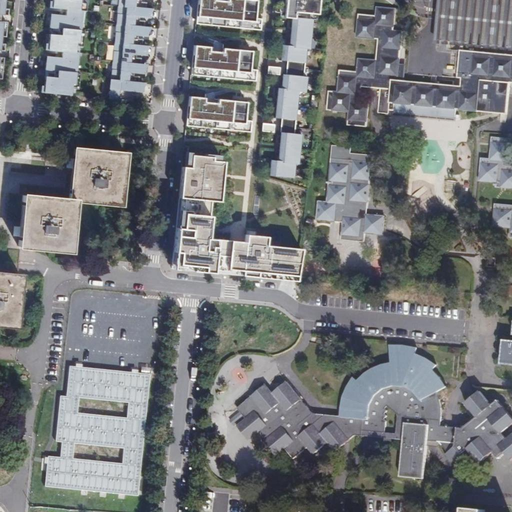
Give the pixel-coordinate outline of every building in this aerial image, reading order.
[(79,10),(80,0),(52,0),(51,9),(66,11),(66,15),(50,14),(50,30),(61,31),(61,36),(49,34),(48,50),(63,52),(62,57),(45,57),(44,71),(57,72),(56,78),(45,77),(43,93),(71,97),(72,84),(75,84),(79,53),(75,52),(76,43),(79,43),(83,11),(79,10)] [(117,0),(108,99),(138,103),(138,96),(133,95),(133,92),(142,93),(146,83),(140,82),(140,78),(135,77),(135,75),(143,75),(149,66),(141,64),(141,58),(137,57),(137,55),(146,56),(150,45),(143,44),(144,39),(139,39),(139,36),(147,37),(152,27),(145,26),(145,21),(140,20),(140,18),(149,18),(153,8),(146,7),(146,3),(142,1),(141,0),(117,0)] [(192,0),(191,24),(256,29),(257,19),(250,18),(251,0),(221,0),(222,2),(208,1),(207,0),(192,0)] [(312,0),(279,0),(278,13),(286,13),(284,41),(277,41),(276,56),(283,56),(282,70),(278,70),(278,84),(274,84),(272,114),(279,114),(277,156),(269,156),(269,171),(294,173),(294,159),(298,159),(300,129),(293,128),(295,86),(303,87),(303,71),(299,71),(301,44),(304,44),(308,9),(312,9),(312,0)] [(511,0),(441,0),(441,16),(438,40),(461,43),(511,47),(511,0)] [(366,127),(368,104),(360,104),(361,87),(381,89),(379,114),(388,114),(389,111),(395,111),(395,115),(457,120),(458,110),(508,114),(511,84),(511,83),(511,164),(509,164),(511,138),(492,137),(491,158),(482,157),(480,181),(497,183),(497,187),(511,188),(511,205),(497,204),(495,227),(511,228),(511,236),(511,47),(461,43),(460,52),(456,52),(454,78),(462,78),(462,86),(398,81),(402,31),(393,31),(395,9),(376,7),(375,16),(359,15),(357,38),(378,40),(376,61),(359,60),(358,73),(340,72),(339,93),(329,92),(328,110),(350,112),(349,125),(366,127)] [(189,46),(186,75),(252,80),(253,70),(247,70),(248,51),(218,48),(218,53),(204,52),(204,47),(189,46)] [(185,98),(182,126),(248,131),(249,121),(243,121),(244,102),(214,100),(214,104),(200,103),(200,99),(185,98)] [(125,149),(74,144),(69,196),(74,197),(120,201),(125,149)] [(352,148),(333,146),(328,201),(319,200),(317,219),(345,221),(343,239),(365,241),(366,232),(383,234),(385,215),(367,213),(373,155),(351,153),(352,148)] [(206,239),(207,222),(209,201),(218,202),(221,161),(212,161),(212,157),(188,155),(187,168),(179,167),(176,198),(181,199),(179,228),(174,228),(172,252),(177,253),(176,264),(186,265),(202,266),(201,272),(211,272),(211,267),(227,268),(230,241),(206,239)] [(74,197),(69,196),(24,192),(19,243),(69,247),(74,197)] [(263,229),(243,228),(239,269),(255,271),(255,265),(295,269),(299,241),(263,238),(263,229)] [(36,254),(19,252),(17,269),(34,270),(35,264),(36,254)] [(21,272),(0,270),(0,321),(16,323),(21,272)] [(342,411),(314,408),(288,377),(275,388),(268,380),(240,403),(249,413),(239,421),(251,436),(262,427),(269,435),(267,436),(279,451),(288,443),(296,453),(309,442),(316,450),(330,438),(337,446),(342,442),(358,429),(365,430),(365,425),(388,427),(389,416),(387,414),(389,411),(387,409),(390,406),(388,403),(390,401),(401,406),(399,428),(399,433),(406,434),(403,470),(427,473),(430,435),(441,436),(445,440),(451,446),(448,449),(454,457),(457,454),(465,463),(478,452),(482,457),(496,446),(501,452),(508,446),(511,451),(511,431),(510,433),(504,427),(511,420),(511,407),(500,393),(494,399),(482,385),(467,397),(479,411),(466,422),(444,420),(444,405),(443,398),(441,391),(439,386),(449,381),(444,369),(435,364),(436,359),(432,355),(425,351),(418,347),(419,342),(411,341),(401,340),(391,340),(393,357),(387,358),(381,360),(376,362),(370,365),(364,370),(360,375),(356,371),(353,376),(349,382),(346,390),(344,399),(342,411)] [(150,375),(68,366),(66,397),(60,396),(55,441),(61,443),(60,458),(47,457),(44,487),(137,496),(150,375)] [(399,433),(399,428),(388,427),(365,425),(365,430),(399,433)]
